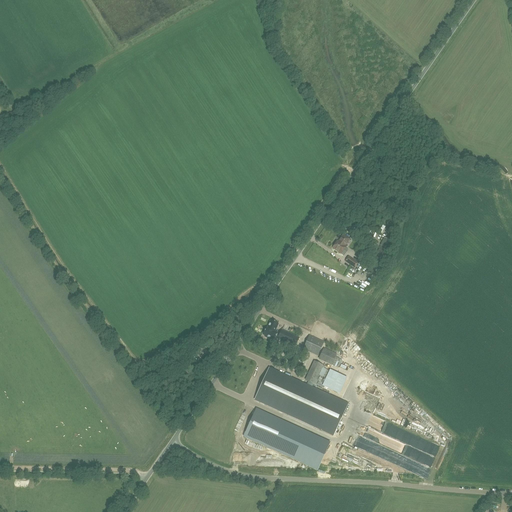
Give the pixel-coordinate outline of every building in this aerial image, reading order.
[(337,241),(332,248),(341,254),(345,247),(346,248),(347,247),(345,245),(349,240),(343,235),(338,242),(337,241)] [(391,255),(388,253),(393,243),(384,238),(374,257),(383,262),(388,264),(391,258),(390,257),(391,255)] [(350,255),(358,260),(360,257),(352,252),(350,255)] [(345,262),(352,267),(354,268),(358,264),(348,257),(345,262)] [(271,320),(267,328),(266,328),(263,335),(265,336),(265,337),(271,340),(272,339),(274,340),(277,333),(275,332),(278,324),(271,320)] [(299,338),(281,330),(277,339),(295,347),(299,338)] [(323,344),(309,337),(303,349),(317,355),(323,344)] [(337,354),(324,348),(318,360),(331,366),(337,354)] [(322,366),(315,363),(306,382),(313,386),(322,366)] [(264,379),(254,402),(333,436),(348,404),(270,369),(264,379)] [(321,386),(326,370),(324,369),(318,385),(321,386)] [(330,442),(257,409),(244,436),(318,470),(330,442)]
